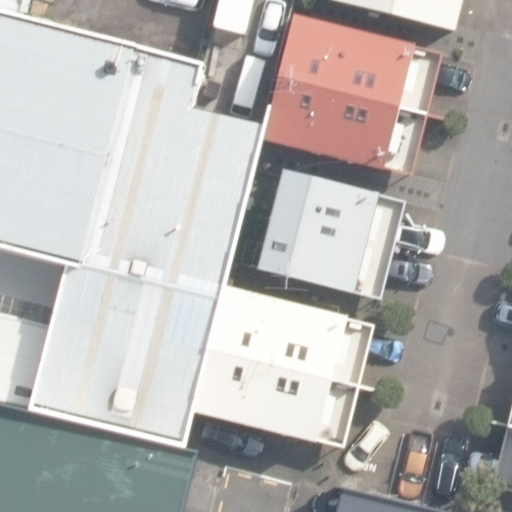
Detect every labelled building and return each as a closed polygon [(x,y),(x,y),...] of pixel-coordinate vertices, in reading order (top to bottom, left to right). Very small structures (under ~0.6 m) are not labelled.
[(0,0),(0,11),(30,19),(34,0),(0,0)] [(332,0),(459,31),(466,0),(332,0)] [(208,63),(30,19),(0,11),(0,244),(71,263),(32,407),(173,441),(191,445),(268,139),(271,125),(197,108),(208,63)] [(448,50),(297,14),(271,125),(268,139),(417,175),(448,50)] [(383,193),(288,168),(261,267),(384,299),(410,201),(383,194),(383,193)] [(71,263),(0,244),(0,399),(32,407),(71,263)] [(352,314),(232,285),(200,410),(348,448),(380,324),(352,317),(352,314)] [(189,511),(205,448),(191,445),(173,441),(32,407),(0,399),(0,511),(189,511)] [(511,415),(495,486),(511,489),(511,415)] [(466,511),(350,481),(343,511),(466,511)]
